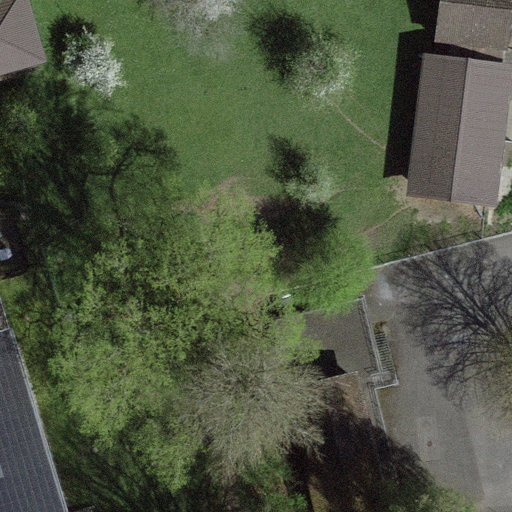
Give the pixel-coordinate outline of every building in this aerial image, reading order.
[(0,68),(25,62),(8,0),(0,2),(0,68)] [(444,0),(439,40),(505,48),(510,0),(444,0)] [(499,65),(442,58),(431,150),(488,157),(499,65)] [(294,395),(368,377),(381,374),(364,304),(277,326),(294,395)] [(0,508),(65,509),(14,346),(0,349),(0,508)] [(322,511),(401,511),(368,377),(294,395),(322,511)]
